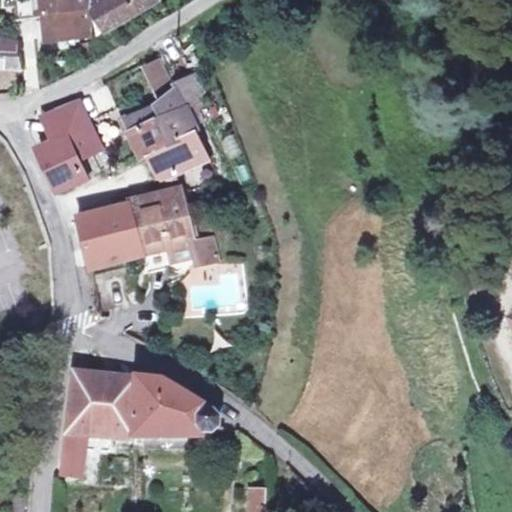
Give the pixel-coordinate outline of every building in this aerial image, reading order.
[(84,0),(43,0),(48,42),(88,37),(84,0)] [(98,16),(93,20),(95,34),(133,11),(132,9),(146,0),(101,0),(102,1),(93,7),(98,16)] [(145,75),(160,106),(174,95),(160,65),(145,75)] [(19,77),(7,78),(10,99),(21,98),(19,77)] [(160,106),(154,110),(158,122),(182,111),(174,95),(160,106)] [(58,200),(89,186),(81,166),(104,156),(78,104),(43,122),(53,149),(38,156),(58,200)] [(195,138),(182,111),(158,122),(154,110),(130,128),(146,163),(156,157),(195,138)] [(213,172),(195,138),(156,157),(165,180),(171,179),(174,189),(138,200),(140,210),(174,200),(190,251),(176,256),(181,271),(205,266),(207,265),(185,193),(190,192),(183,175),(194,169),(200,178),(213,172)] [(191,191),(190,192),(185,193),(207,265),(205,266),(208,275),(229,268),(223,246),(209,250),(191,191)] [(142,267),(176,256),(190,251),(174,200),(140,210),(126,215),(142,267)] [(91,282),(142,267),(126,215),(79,230),(91,282)] [(76,385),(69,443),(92,444),(91,458),(115,458),(115,437),(140,438),(200,439),(200,436),(217,436),(217,426),(203,415),(159,388),(76,385)] [(92,444),(69,443),(64,480),(88,481),(91,458),(92,444)] [(266,511),(268,499),(251,497),(249,511),(266,511)] [(29,511),(30,499),(18,499),(17,511),(29,511)]
